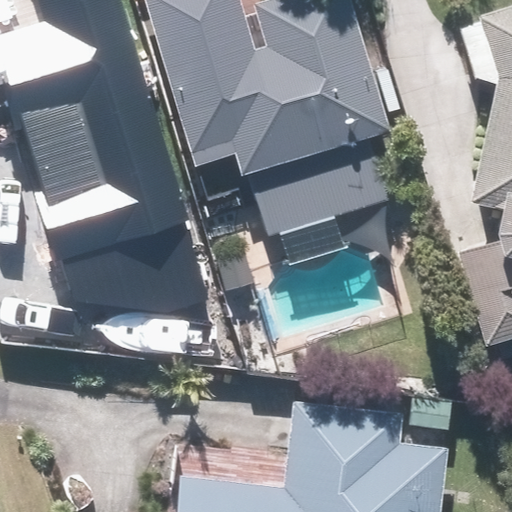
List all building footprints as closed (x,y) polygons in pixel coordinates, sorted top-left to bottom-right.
[(183,219),(116,0),(33,0),(40,21),(0,32),(0,104),(8,130),(67,112),(85,173),(59,180),(79,245),(53,253),(74,322),(144,301),(125,236),(183,219)] [(235,0),(139,0),(186,164),(228,152),(233,171),(381,129),(344,0),(244,0),(236,2),(235,0)] [(511,1),(473,13),(490,68),(446,277),(511,290),(511,1)] [(239,232),(206,243),(225,297),(258,285),(239,232)] [(434,511),(441,445),(395,440),(398,410),(287,398),(277,484),(173,473),(168,511),(434,511)]
